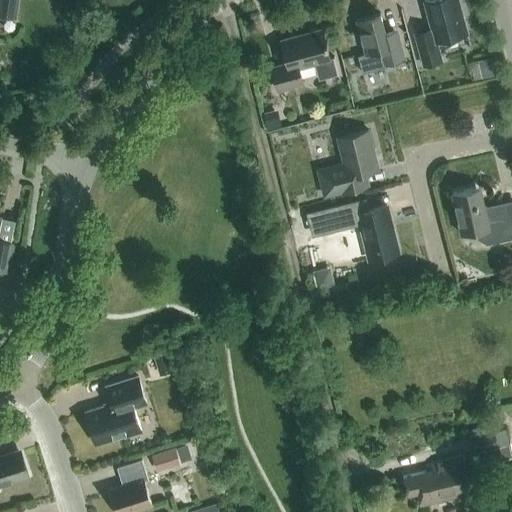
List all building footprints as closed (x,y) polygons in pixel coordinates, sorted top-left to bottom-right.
[(0,0),(0,15),(16,18),(18,0),(0,0)] [(436,40),(467,32),(458,0),(424,0),(432,29),(415,34),(423,64),(441,60),(436,40)] [(405,58),(398,35),(396,25),(384,28),(380,12),(356,19),(365,52),(357,54),(362,72),(385,66),(384,63),(405,58)] [(298,67),(315,63),(319,77),(337,72),(333,58),(330,59),(322,28),(281,39),(287,62),(272,66),(278,89),(302,83),(298,67)] [(264,111),(268,129),(282,126),(277,108),(264,111)] [(338,136),(344,162),(318,168),(324,193),(363,184),(360,172),(378,168),(368,129),(338,136)] [(486,243),(511,237),(511,204),(485,210),(480,185),(452,191),(461,234),(469,232),(486,243)] [(354,226),(360,223),(370,258),(398,251),(386,204),(368,209),(364,196),(338,203),(344,225),(354,226)] [(333,202),(303,207),(305,222),(335,218),(333,202)] [(13,240),(0,237),(0,269),(8,271),(13,240)] [(153,354),(159,374),(174,369),(168,350),(153,354)] [(134,406),(147,402),(138,375),(106,385),(111,402),(85,410),(90,426),(93,426),(98,442),(124,434),(126,435),(141,430),(134,406)] [(494,430),(470,436),(475,453),(482,451),(486,468),(503,463),(494,430)] [(152,453),(157,470),(181,463),(176,446),(152,453)] [(0,484),(1,482),(25,475),(18,449),(0,454),(0,484)] [(420,505),(473,492),(463,454),(430,463),(432,468),(403,476),(408,495),(417,493),(420,505)] [(110,489),(117,511),(122,511),(152,503),(144,480),(148,478),(142,458),(117,466),(123,485),(110,489)] [(197,472),(201,486),(210,483),(206,470),(197,472)] [(219,511),(216,502),(186,511),(219,511)]
